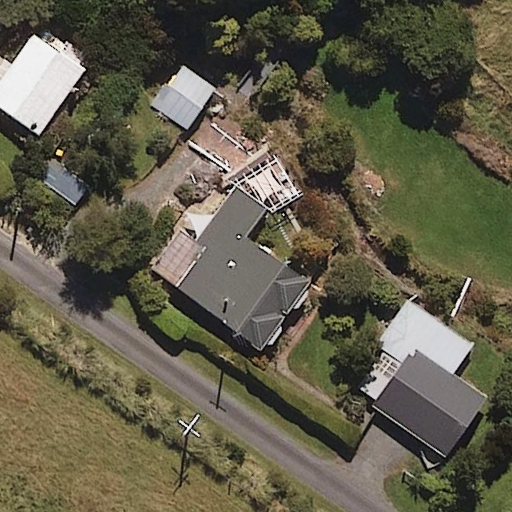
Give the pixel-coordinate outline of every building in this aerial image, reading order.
[(93,64),(37,24),(10,62),(0,55),(0,107),(42,137),(93,64)] [(215,89),(177,64),(150,105),(187,130),(215,89)] [(93,186),(59,157),(41,178),(75,207),(93,186)] [(270,207),(241,185),(203,236),(183,220),(149,265),(263,351),(314,284),(249,235),(270,207)] [(474,346),(409,301),(379,344),(407,364),(376,408),(449,459),(489,401),(453,376),(474,346)]
